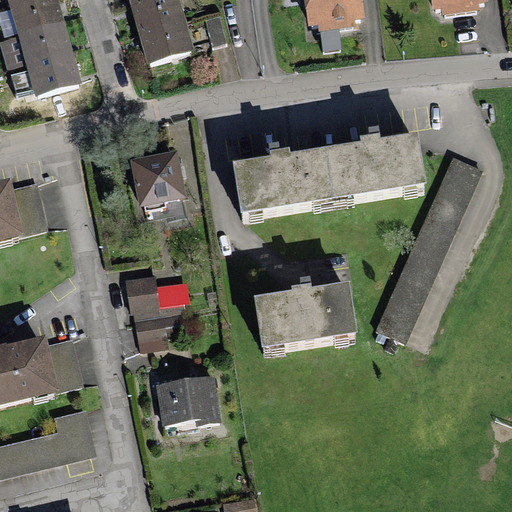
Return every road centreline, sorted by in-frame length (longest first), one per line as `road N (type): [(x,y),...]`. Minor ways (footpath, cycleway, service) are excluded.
road 1 (residential): [(123,117),(511,73)]
road 2 (residential): [(54,137),(115,412),(125,495)]
road 3 (residential): [(89,0),(123,117)]
